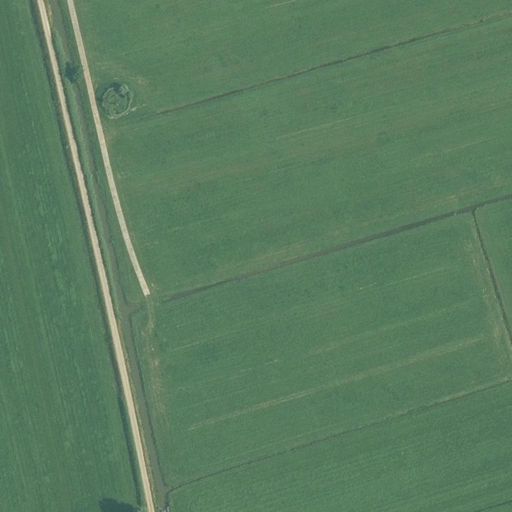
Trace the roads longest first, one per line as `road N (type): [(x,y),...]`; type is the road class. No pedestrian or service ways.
road 1 (track): [(150,511),(38,0)]
road 2 (track): [(147,294),(119,216),(69,0)]
